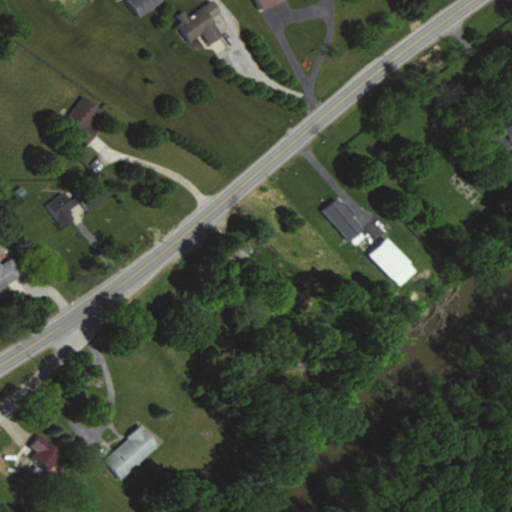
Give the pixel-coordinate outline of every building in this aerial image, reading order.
[(119,0),(128,16),(153,3),(151,0),(119,0)] [(203,17),(213,10),(206,0),(203,0),(168,24),(180,41),(194,32),(201,42),(214,33),(203,17)] [(245,0),(250,9),(268,0),(245,0)] [(78,126),(94,109),(78,95),(54,121),(78,143),(86,133),(78,126)] [(506,144),(490,126),(480,135),(496,153),(506,144)] [(42,203),(58,227),(70,218),(64,209),(77,200),(82,207),(90,202),(81,189),(67,198),(62,190),(42,203)] [(311,209),(340,244),(356,230),(343,215),(347,212),(337,201),(333,203),(327,196),(311,209)] [(381,285),(401,269),(374,235),(354,252),(381,285)] [(0,260),(0,285),(21,274),(11,255),(0,260)] [(120,477),(160,443),(142,422),(101,458),(112,470),(113,469),(120,477)] [(25,443),(32,449),(28,452),(45,468),(60,452),(36,431),(25,443)]
